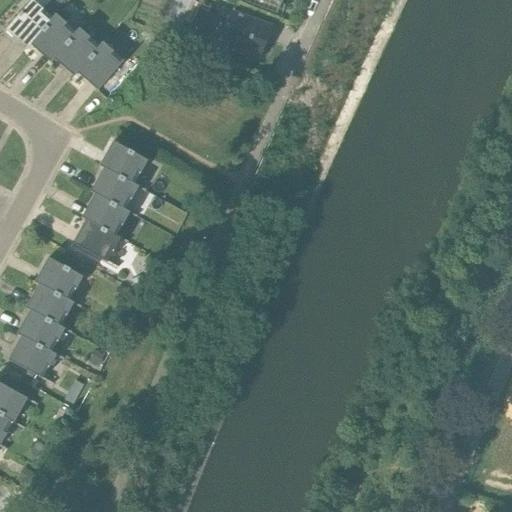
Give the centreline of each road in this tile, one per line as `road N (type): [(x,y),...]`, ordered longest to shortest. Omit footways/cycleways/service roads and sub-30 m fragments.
road 1 (unclassified): [(107,511),(175,331),(324,0)]
road 2 (residential): [(511,345),(438,511)]
road 3 (residential): [(0,106),(54,140),(0,238)]
